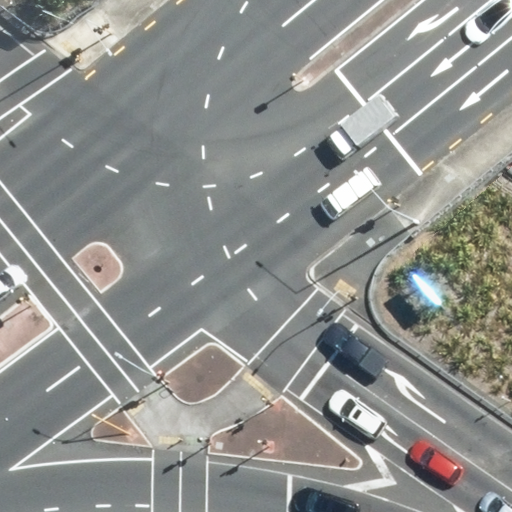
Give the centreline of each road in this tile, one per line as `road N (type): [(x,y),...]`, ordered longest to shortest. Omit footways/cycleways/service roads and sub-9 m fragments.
road 1 (primary): [(511,39),(234,263)]
road 2 (motorway): [(511,481),(334,353),(234,263)]
road 3 (primary): [(234,263),(0,446)]
road 4 (primary): [(100,133),(277,0)]
road 5 (motorway): [(234,263),(100,133)]
road 6 (motorway): [(100,133),(0,51)]
road 7 (primary): [(0,213),(100,133)]
